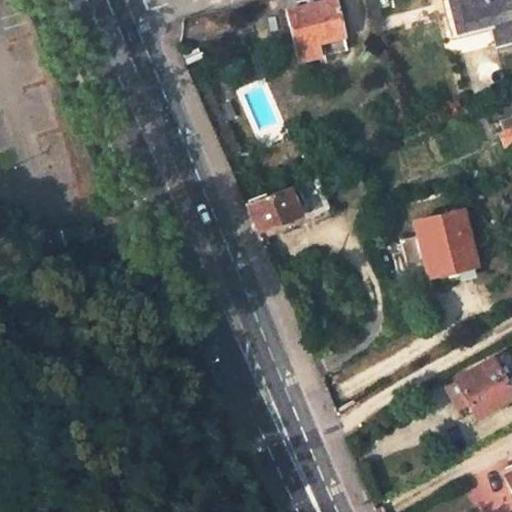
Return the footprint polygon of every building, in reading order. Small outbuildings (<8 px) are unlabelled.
[(342,40),(331,0),(328,0),(282,12),(297,64),(319,59),(315,47),(342,40)] [(495,46),(511,41),(511,0),(448,0),(457,32),(490,23),(495,46)] [(314,176),(299,182),(242,207),(258,242),(330,213),(314,176)] [(473,265),(463,211),(409,223),(412,238),(390,244),(395,269),(417,264),(421,278),(473,265)] [(52,253),(94,242),(89,227),(49,237),(52,253)] [(491,358),(453,379),(473,416),(511,397),(491,358)] [(481,511),(508,511),(491,470),(468,480),(481,511)]
